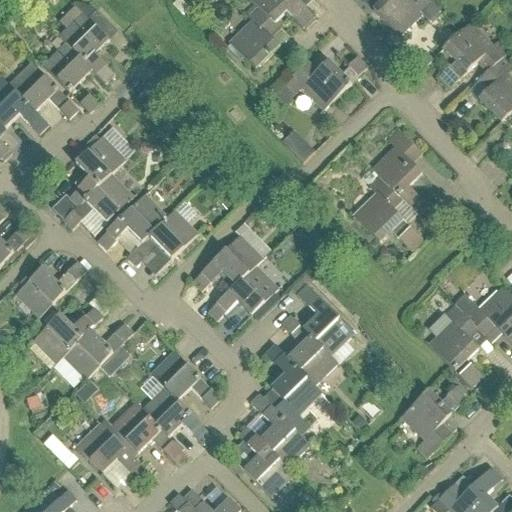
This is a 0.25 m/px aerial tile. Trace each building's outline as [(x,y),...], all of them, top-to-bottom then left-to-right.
[(184,18),(196,7),(190,0),(180,0),(173,7),(184,18)] [(275,26),(275,25),(287,14),(303,31),(314,20),(294,0),(248,0),(255,7),(256,5),(275,26)] [(426,0),(408,0),(407,0),(385,0),(386,1),(373,13),(399,40),(423,17),(430,25),(441,14),(434,7),(433,8),(426,0)] [(280,29),(275,25),(275,26),(256,5),(255,7),(245,16),(252,24),(229,46),(255,73),(280,50),(269,39),(280,29)] [(93,74),(92,74),(105,87),(115,78),(95,58),(109,43),(118,35),(93,10),(84,18),(83,17),(59,40),(66,47),(67,46),(93,74)] [(504,59),(505,59),(511,52),(501,42),(494,49),(471,26),(444,52),(456,65),(440,81),(451,92),(478,65),(487,75),(488,75),(504,59)] [(70,96),(92,74),(93,74),(67,46),(66,47),(43,69),(70,96)] [(405,51),(397,58),(406,67),(413,60),(405,51)] [(511,72),(511,66),(505,59),(504,59),(488,75),(487,75),(480,81),(490,91),(479,101),(503,126),(511,116),(511,81),(507,77),(511,72)] [(324,113),(368,72),(357,61),(348,70),(349,71),(341,78),(328,63),(317,74),(308,64),(284,87),(294,98),(302,90),(324,113)] [(35,116),(36,116),(49,103),(69,123),(79,114),(32,66),(10,88),(9,90),(28,109),(28,110),(35,116)] [(9,90),(10,88),(3,81),(0,83),(0,126),(5,132),(20,118),(39,138),(49,129),(36,116),(35,116),(28,110),(28,109),(9,90)] [(294,98),(284,87),(273,97),(284,108),(289,108),(294,104),(291,101),(294,98)] [(90,117),(99,108),(90,98),(80,107),(90,117)] [(400,199),(404,203),(418,217),(426,209),(408,191),(423,177),(412,166),(422,157),(399,133),(388,144),(396,151),(373,173),(380,180),(380,179),(399,200),(400,199)] [(69,200),(78,209),(79,210),(85,204),(84,204),(88,200),(87,200),(98,189),(99,191),(110,178),(112,178),(126,164),(103,140),(100,143),(88,155),(76,167),(90,180),(69,200)] [(0,160),(1,161),(9,153),(0,143),(0,160)] [(304,144),(293,156),(303,166),(315,155),(304,144)] [(79,210),(78,209),(73,214),(64,223),(73,233),(92,214),(106,228),(134,200),(112,178),(110,178),(99,191),(98,189),(87,200),(88,200),(84,204),(85,204),(79,210)] [(394,213),(404,203),(400,199),(399,200),(380,179),(380,180),(369,190),(376,198),(354,220),(380,247),(392,235),(414,257),(425,245),(404,223),(394,213)] [(234,188),(226,196),(235,205),(243,197),(234,188)] [(168,222),(167,221),(146,198),(119,224),(108,235),(98,244),(107,253),(117,244),(128,233),(141,247),(142,248),(168,222)] [(275,203),(264,211),(269,219),(281,212),(275,203)] [(142,248),(141,247),(128,260),(137,269),(157,249),(171,263),(199,237),(175,213),(167,221),(168,222),(142,248)] [(295,214),(285,224),(293,233),(304,222),(295,214)] [(0,270),(14,257),(35,237),(25,227),(15,236),(16,237),(5,248),(0,242),(0,270)] [(310,230),(300,240),(309,249),(319,239),(310,230)] [(222,274),(236,288),(237,288),(256,269),(257,270),(263,263),(240,239),(202,276),(193,286),(202,295),(211,285),(222,274)] [(57,285),(45,273),(43,271),(16,298),(39,322),(87,275),(77,266),(57,285)] [(212,312),(208,315),(209,316),(218,324),(227,315),(238,304),(252,318),(279,292),(257,270),(256,269),(237,288),(236,288),(212,312)] [(297,298),(312,284),(307,279),(292,293),(297,298)] [(330,360),(331,359),(354,337),(328,310),(308,290),(298,299),(318,319),(305,332),(304,333),(311,341),(312,340),(330,360)] [(511,299),(503,290),(480,312),(466,298),(456,308),(463,315),(463,316),(478,332),(485,340),(496,329),(511,346),(511,299)] [(463,315),(456,308),(429,334),(436,341),(429,348),(470,391),(481,381),(466,365),(479,352),(469,341),(478,332),(463,316),(463,315)] [(61,317),(33,344),(56,368),(64,360),(63,360),(83,341),(83,340),(89,333),(103,320),(95,312),(74,331),(61,317)] [(304,333),(305,332),(301,328),(292,319),(283,328),(303,349),(289,362),(288,363),(314,389),(315,389),(338,366),(331,359),(330,360),(312,340),(311,341),(304,333)] [(63,360),(64,360),(87,384),(134,338),(124,328),(104,348),(89,333),(83,340),(83,341),(63,360)] [(0,359),(3,356),(10,349),(0,338),(0,359)] [(285,406),(277,414),(283,421),(302,439),(310,431),(298,419),(322,396),(315,389),(314,389),(288,363),(289,362),(276,348),(267,358),(287,378),(272,392),(285,406)] [(178,405),(178,404),(192,390),(211,410),(221,402),(175,355),(151,378),(165,393),(178,405)] [(111,361),(101,371),(110,380),(120,370),(111,361)] [(418,450),(428,460),(451,438),(442,428),(468,402),(458,392),(442,407),(429,394),(402,420),(425,443),(418,450)] [(165,393),(150,407),(143,414),(142,415),(161,434),(161,435),(168,442),(169,441),(183,428),(193,438),(203,429),(178,404),(178,405),(165,393)] [(41,410),(38,399),(30,401),(27,402),(30,413),(39,411),(41,410)] [(274,430),(261,444),(260,444),(267,451),(268,451),(287,471),(288,470),(310,448),(302,439),(283,421),(277,414),(273,410),(264,401),(254,410),(264,419),(274,430)] [(130,448),(126,452),(134,461),(153,443),(165,456),(175,446),(169,441),(168,442),(161,435),(161,434),(142,415),(143,414),(136,407),(113,429),(130,448)] [(359,418),(351,426),(360,435),(368,428),(359,418)] [(113,429),(105,422),(101,426),(126,452),(130,448),(113,429)] [(101,426),(77,450),(103,477),(117,463),(137,483),(147,474),(138,464),(134,461),(126,452),(101,426)] [(202,448),(212,438),(203,429),(193,438),(202,448)] [(295,478),(288,470),(287,471),(268,451),(267,451),(260,444),(261,444),(258,439),(248,430),(239,440),(259,460),(245,474),(271,501),(295,478)] [(175,446),(165,456),(172,463),(182,453),(175,446)] [(62,447),(53,456),(64,466),(72,458),(62,447)] [(172,463),(176,466),(185,457),(182,453),(172,463)] [(495,511),(497,510),(486,499),(503,483),(491,472),(475,488),(475,487),(465,497),(455,487),(443,498),(434,506),(430,511),(431,511),(495,511)] [(49,511),(68,511),(70,510),(78,503),(69,493),(59,503),(49,511)] [(196,497),(192,493),(184,501),(188,505),(196,497)] [(432,504),(434,506),(443,498),(440,495),(432,504)] [(193,511),(187,506),(188,505),(184,501),(180,497),(171,507),(175,511),(193,511)] [(210,511),(196,497),(188,505),(187,506),(193,511),(238,511),(230,504),(221,511),(210,511)]
